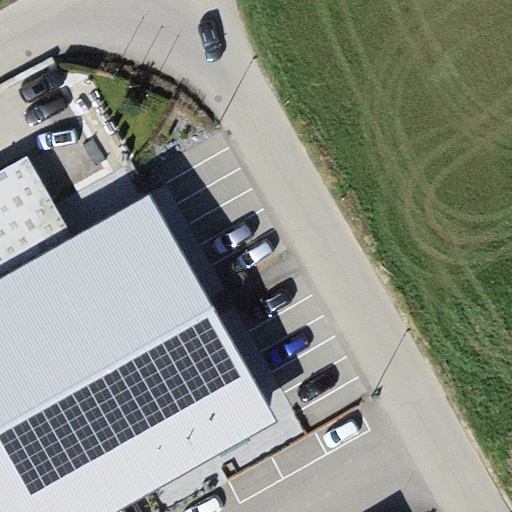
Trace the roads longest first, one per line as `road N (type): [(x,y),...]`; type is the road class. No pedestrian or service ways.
road 1 (unclassified): [(483,511),(196,0)]
road 2 (unknown): [(440,434),(295,511)]
